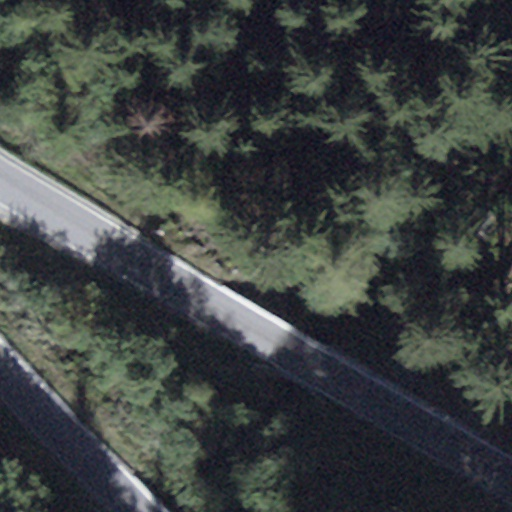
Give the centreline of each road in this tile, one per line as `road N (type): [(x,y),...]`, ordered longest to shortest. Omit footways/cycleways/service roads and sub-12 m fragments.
road 1 (tertiary): [(511,477),(0,174)]
road 2 (tertiary): [(0,378),(134,511)]
